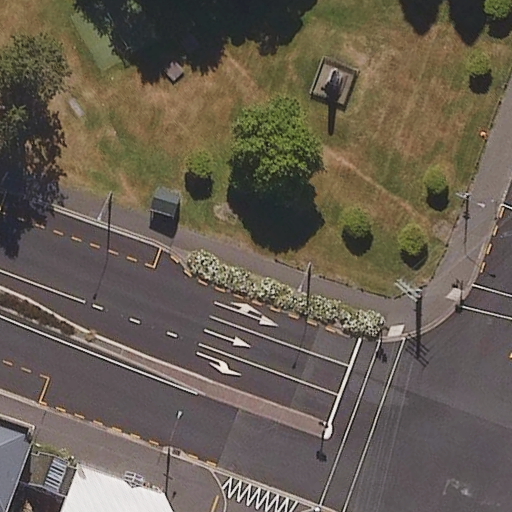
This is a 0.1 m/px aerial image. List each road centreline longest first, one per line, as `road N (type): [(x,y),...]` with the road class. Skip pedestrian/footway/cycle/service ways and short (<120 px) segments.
road 1 (tertiary): [(0,297),(294,419)]
road 2 (tertiary): [(511,308),(450,473)]
road 3 (tertiary): [(294,419),(450,473)]
